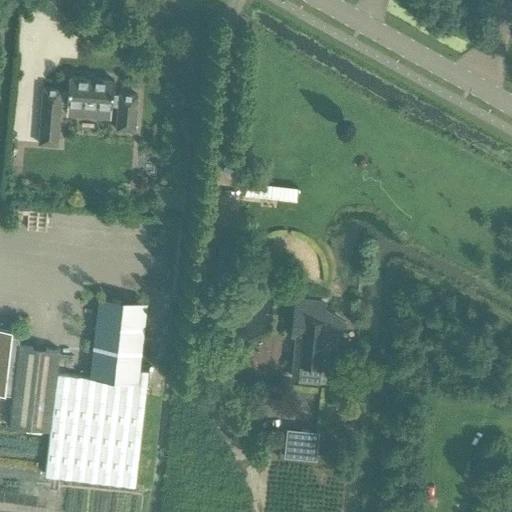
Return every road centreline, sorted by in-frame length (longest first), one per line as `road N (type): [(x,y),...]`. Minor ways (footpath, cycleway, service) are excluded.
road 1 (tertiary): [(511,102),(325,0)]
road 2 (track): [(0,253),(145,261)]
